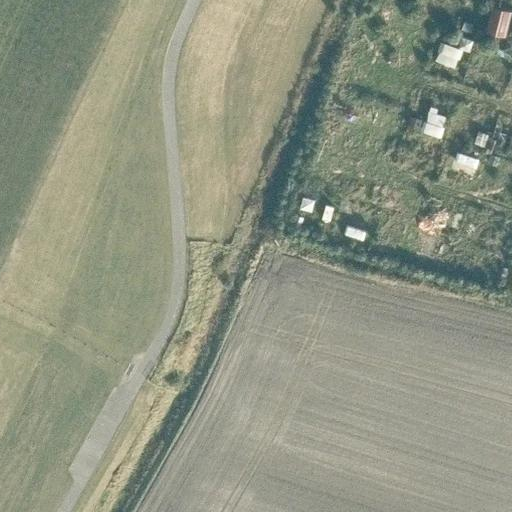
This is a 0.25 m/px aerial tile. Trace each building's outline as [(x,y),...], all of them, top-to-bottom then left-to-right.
[(506,35),(511,11),(511,10),(499,7),(493,32),(506,35)] [(440,42),(437,63),(460,67),(463,46),(440,42)] [(426,120),(411,115),(397,162),(414,168),(418,155),(430,159),(437,135),(443,137),(451,114),(430,108),(426,120)] [(493,149),(507,150),(509,126),(495,125),(493,149)] [(459,150),(452,172),(476,179),(483,158),(459,150)] [(346,234),(350,201),(342,200),(341,210),(335,209),(332,232),(346,234)] [(368,237),(369,217),(348,216),(347,236),(368,237)] [(461,235),(481,242),(485,230),(465,223),(461,235)] [(419,229),(412,250),(433,257),(440,236),(419,229)]
